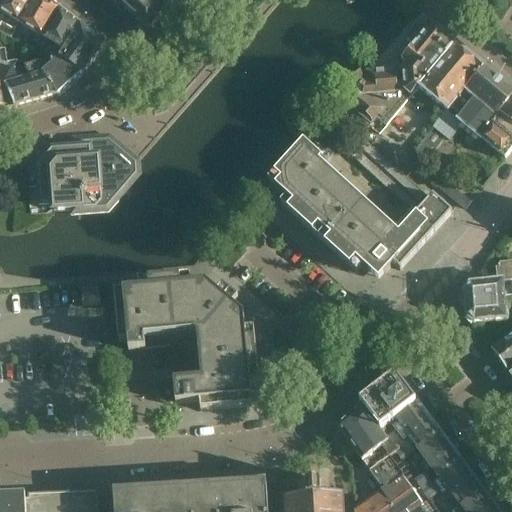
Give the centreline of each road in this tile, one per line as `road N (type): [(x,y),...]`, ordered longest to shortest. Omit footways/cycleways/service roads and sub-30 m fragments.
road 1 (unclassified): [(389,331),(306,420),(266,444),(103,455)]
road 2 (residential): [(0,135),(87,105),(149,62)]
road 3 (unclassified): [(511,186),(421,296)]
